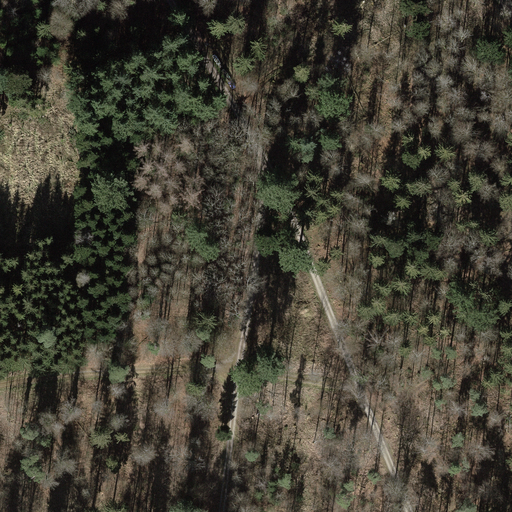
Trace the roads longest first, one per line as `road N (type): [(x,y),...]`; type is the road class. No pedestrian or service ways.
road 1 (track): [(170,0),(271,170),(414,511)]
road 2 (track): [(223,511),(257,210),(251,135)]
road 3 (track): [(241,369),(148,369),(0,386)]
